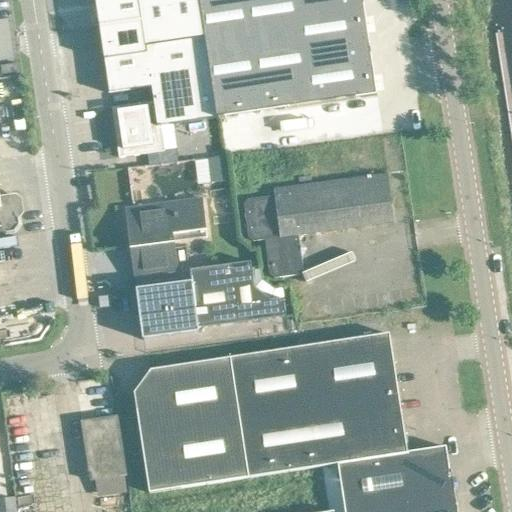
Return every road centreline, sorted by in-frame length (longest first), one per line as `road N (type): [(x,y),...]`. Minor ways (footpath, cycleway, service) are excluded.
road 1 (unclassified): [(506,511),(423,0)]
road 2 (unclassified): [(0,374),(53,366),(73,344),(76,304),(25,0)]
